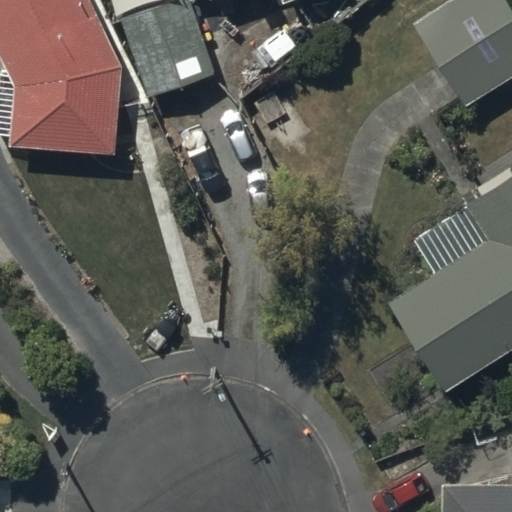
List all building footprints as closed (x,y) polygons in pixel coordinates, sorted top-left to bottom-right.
[(0,0),(0,60),(6,73),(0,73),(0,134),(9,135),(9,148),(116,154),(122,64),(90,0),(0,0)] [(189,0),(175,0),(120,19),(148,100),(215,77),(189,0)] [(511,5),(509,0),(449,0),(413,22),(465,109),(511,79),(511,5)] [(476,188),(482,198),(412,242),(432,275),(387,303),(446,397),(511,355),(511,173),(509,168),(476,188)] [(511,511),(511,455),(441,453),(438,511),(511,511)]
